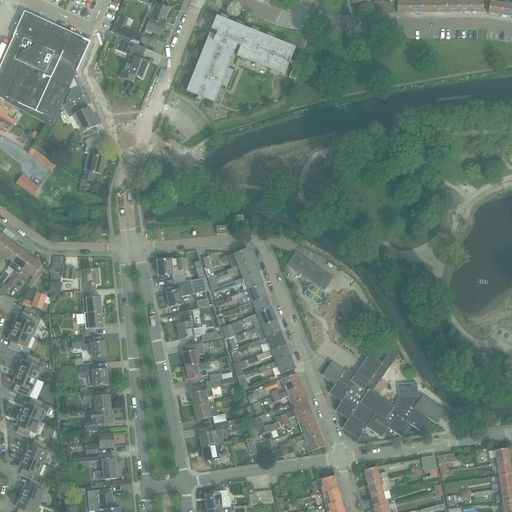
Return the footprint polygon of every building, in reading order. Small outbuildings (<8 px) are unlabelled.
[(397,13),(409,13),(409,1),(409,0),(403,0),(404,1),(397,1),(397,13)] [(421,0),(421,1),(421,13),(433,13),(433,1),(433,0),(421,0)] [(471,12),(471,0),(458,1),(458,13),(471,12)] [(477,0),(478,0),(471,0),(471,12),(483,12),(483,0),(486,1),(485,0),(477,0)] [(421,13),(421,1),(409,1),(409,13),(421,13)] [(433,1),(433,13),(446,13),(446,1),(433,1)] [(458,13),(458,1),(446,1),(446,13),(458,13)] [(490,1),(488,13),(500,15),(502,3),(490,1)] [(169,8),(156,3),(145,31),(159,36),(165,21),(164,21),(169,8)] [(500,15),(511,17),(511,4),(502,3),(500,15)] [(13,37),(0,66),(0,98),(6,101),(5,103),(51,128),(90,42),(29,14),(21,33),(15,31),(13,37)] [(295,48),(216,16),(211,30),(213,30),(211,34),(210,33),(186,91),(207,100),(213,102),(214,103),(235,50),(239,51),(237,57),(284,76),(295,48)] [(119,17),(113,34),(130,41),(132,42),(136,32),(124,28),(127,21),(119,17)] [(115,45),(122,48),(131,52),(129,56),(135,58),(132,65),(126,63),(120,77),(132,82),(135,76),(142,79),(148,63),(141,60),(145,49),(118,38),(115,45)] [(285,85),(292,88),(294,81),(288,79),(285,85)] [(80,140),(91,135),(94,134),(92,128),(97,126),(89,108),(87,109),(81,97),(83,96),(78,87),(69,91),(65,101),(66,104),(63,105),(69,118),(74,115),(83,133),(78,135),(80,140)] [(207,100),(205,106),(211,108),(213,102),(207,100)] [(0,118),(12,125),(14,121),(7,117),(8,114),(0,109),(2,105),(0,103),(0,118)] [(24,133),(12,125),(0,118),(0,127),(8,132),(20,139),(24,133)] [(31,135),(34,141),(39,137),(35,132),(31,135)] [(89,152),(82,179),(92,182),(94,173),(101,175),(105,158),(97,156),(98,153),(94,145),(101,141),(98,135),(84,141),(89,152)] [(50,172),(58,162),(34,144),(27,154),(50,172)] [(22,175),(15,185),(22,189),(29,180),(22,175)] [(36,175),(30,183),(43,193),(49,185),(36,175)] [(216,227),(216,235),(228,234),(227,226),(216,227)] [(0,253),(1,254),(10,242),(0,234),(0,253)] [(10,242),(1,254),(12,262),(21,250),(10,242)] [(252,261),(247,249),(221,259),(223,264),(235,259),(238,266),(252,261)] [(8,267),(16,273),(11,280),(14,282),(16,283),(21,277),(19,275),(22,270),(31,258),(21,250),(12,262),(8,267)] [(325,290),(330,282),(333,279),(295,253),(287,264),(325,290)] [(202,259),(205,268),(204,269),(207,278),(208,278),(212,277),(214,276),(211,267),(208,257),(202,259)] [(33,278),(36,274),(42,266),(31,258),(22,270),(33,278)] [(178,284),(185,283),(185,277),(182,277),(182,271),(187,270),(186,268),(185,258),(157,261),(159,277),(172,275),(173,278),(174,285),(178,284)] [(257,273),(252,261),(238,266),(226,271),(228,275),(240,271),(243,279),(257,273)] [(195,269),(199,280),(205,279),(201,267),(195,269)] [(74,279),(80,279),(81,292),(95,290),(95,285),(99,285),(98,270),(84,271),(84,272),(75,273),(75,270),(63,268),(62,278),(74,280),(74,279)] [(248,290),(261,285),(257,273),(243,279),(215,289),(212,291),(213,295),(245,282),(248,290)] [(169,308),(179,306),(183,305),(181,297),(209,292),(205,279),(199,280),(185,283),(178,284),(179,289),(166,292),(169,308)] [(11,280),(6,286),(9,288),(11,290),(16,283),(14,282),(11,280)] [(58,283),(50,283),(51,293),(59,293),(58,283)] [(241,307),(266,297),(261,285),(248,290),(231,297),(232,301),(238,299),(241,307)] [(88,291),(78,292),(74,292),(70,293),(70,296),(74,295),(75,300),(80,300),(81,314),(84,314),(104,312),(103,306),(101,307),(100,297),(89,298),(88,291)] [(38,312),(39,310),(41,310),(46,297),(36,293),(33,303),(24,300),(22,305),(26,307),(31,309),(38,312)] [(257,315),(271,309),(266,297),(241,307),(240,307),(242,311),(254,307),(257,315)] [(217,308),(225,305),(223,300),(215,304),(217,308)] [(271,309),(257,315),(245,319),(247,324),(252,321),(256,329),(276,321),(271,309)] [(192,311),(190,311),(180,313),(182,324),(177,325),(180,340),(201,336),(202,342),(203,342),(214,340),(219,339),(217,332),(205,335),(204,328),(196,330),(192,311)] [(104,312),(84,314),(85,327),(81,327),(82,337),(90,336),(89,329),(103,328),(102,318),(104,317),(104,312)] [(14,323),(12,329),(32,337),(31,337),(33,338),(41,320),(23,313),(20,319),(18,318),(15,323),(14,323)] [(216,316),(220,329),(227,327),(222,314),(216,316)] [(251,336),(258,333),(261,341),(266,338),(280,333),(276,321),(256,329),(250,331),(251,336)] [(378,332),(385,328),(380,321),(373,325),(378,332)] [(227,327),(220,329),(225,341),(226,340),(234,337),(237,336),(233,325),(227,327)] [(55,337),(62,335),(59,327),(52,329),(55,337)] [(32,337),(12,329),(9,334),(11,335),(8,341),(11,342),(8,348),(19,352),(22,346),(27,348),(31,337),(32,337)] [(268,343),(271,350),(285,345),(280,333),(266,338),(261,341),(250,345),(251,349),(268,343)] [(234,337),(226,340),(230,352),(238,349),(234,337)] [(91,351),(92,358),(106,357),(104,342),(90,343),(90,344),(83,345),(82,338),(73,339),(71,339),(72,349),(82,348),(82,351),(91,351)] [(185,352),(182,353),(185,366),(199,364),(197,356),(205,355),(203,342),(202,342),(184,346),(185,352)] [(258,362),(273,356),(276,362),(290,357),(285,345),(271,350),(271,351),(256,356),(258,362)] [(322,376),(334,384),(328,393),(341,402),(335,411),(348,419),(342,428),(358,439),(366,428),(381,438),(388,428),(400,437),(409,424),(418,430),(427,418),(435,424),(444,411),(431,402),(423,396),(399,398),(393,407),(372,392),(387,370),(399,354),(394,346),(382,362),(369,354),(353,377),(352,376),(354,373),(348,369),(346,372),(332,363),(332,362),(322,376)] [(20,364),(17,371),(37,379),(42,367),(37,365),(40,359),(29,354),(26,360),(24,359),(21,365),(20,364)] [(290,357),(276,362),(276,363),(258,369),(260,374),(278,367),(281,375),(294,369),(290,357)] [(199,364),(185,366),(188,380),(207,376),(206,371),(210,370),(208,362),(199,364)] [(237,378),(244,376),(240,363),(234,365),(237,378)] [(89,387),(93,386),(108,385),(107,369),(92,370),(91,365),(83,365),(80,366),(81,376),(88,375),(89,387)] [(37,379),(17,371),(14,378),(16,378),(13,384),(16,385),(13,391),(29,398),(37,379)] [(221,374),(209,376),(210,382),(222,380),(221,374)] [(281,380),(286,392),(301,386),(296,374),(281,380)] [(222,380),(210,382),(206,383),(207,389),(205,389),(205,390),(190,394),(193,408),(209,404),(212,403),(211,398),(213,397),(212,389),(221,387),(222,390),(236,387),(235,378),(222,380)] [(265,393),(278,388),(276,382),(263,387),(265,393)] [(271,404),(288,397),(291,405),(306,399),(301,386),(286,392),(279,395),(272,398),(269,399),(271,404)] [(94,412),(110,410),(109,396),(94,397),(94,391),(87,392),(82,393),(83,403),(90,402),(91,411),(94,411),(94,412)] [(258,401),(260,407),(271,403),(269,397),(258,401)] [(22,408),(20,414),(40,422),(45,411),(40,409),(42,403),(31,398),(29,404),(26,403),(24,409),(22,408)] [(267,419),(267,420),(269,426),(273,425),(279,423),(288,419),(295,416),(310,411),(306,399),(291,405),(293,411),(280,416),(279,414),(267,419)] [(214,425),(226,422),(225,415),(218,416),(216,403),(212,403),(209,404),(193,408),(196,421),(213,417),(214,425)] [(110,410),(94,412),(95,421),(86,422),(87,431),(97,430),(97,425),(111,423),(110,410)] [(295,416),(300,429),(315,423),(310,411),(295,416)] [(40,422),(20,414),(17,420),(19,420),(16,426),(19,427),(17,433),(28,438),(30,432),(35,434),(40,422)] [(288,419),(279,423),(280,428),(284,426),(290,424),(288,419)] [(226,422),(214,425),(215,431),(199,435),(201,448),(217,445),(224,444),(221,431),(228,429),(226,422)] [(289,440),(290,443),(291,445),(304,440),(320,435),(315,423),(300,429),(302,435),(295,438),(289,440)] [(269,426),(260,430),(262,436),(275,431),(273,425),(269,426)] [(237,429),(230,430),(231,437),(238,436),(237,429)] [(292,431),(276,438),(279,444),(295,437),(292,431)] [(84,446),(85,455),(97,454),(97,448),(114,447),(112,435),(98,436),(99,445),(84,446)] [(290,443),(285,445),(286,447),(280,449),(283,457),(294,453),(293,451),(306,445),(310,453),(325,447),(320,435),(304,440),(291,445),(290,443)] [(246,440),(247,444),(251,456),(257,454),(252,438),(246,440)] [(259,439),(253,441),(257,451),(262,449),(259,439)] [(25,451),(23,456),(43,465),(48,453),(43,451),(46,445),(34,440),(32,447),(29,445),(27,451),(25,451)] [(53,441),(51,447),(57,450),(59,443),(53,441)] [(217,445),(201,448),(204,462),(212,461),(213,465),(230,462),(228,454),(219,456),(217,445)] [(68,447),(63,450),(67,455),(72,451),(68,447)] [(490,465),(497,464),(497,463),(509,461),(507,449),(495,450),(496,458),(489,459),(490,465)] [(457,464),(471,462),(470,452),(458,454),(457,450),(445,451),(448,473),(458,471),(457,464)] [(437,456),(439,466),(439,472),(446,471),(443,455),(437,456)] [(20,476),(31,480),(33,474),(38,476),(43,465),(23,456),(21,462),(22,463),(20,468),(22,469),(20,476)] [(95,481),(106,480),(116,479),(115,459),(99,460),(100,466),(102,466),(103,472),(94,473),(95,481)] [(497,464),(498,476),(511,474),(509,461),(497,463),(497,464)] [(367,484),(379,480),(387,478),(386,473),(378,475),(376,468),(364,471),(367,484)] [(493,491),(500,490),(500,489),(511,487),(511,481),(511,474),(498,476),(500,484),(492,485),(493,491)] [(319,480),(321,490),(322,493),(337,489),(334,476),(319,480)] [(457,479),(450,480),(451,488),(459,486),(457,479)] [(22,490),(20,496),(40,504),(44,493),(40,491),(42,485),(31,480),(28,486),(26,485),(23,491),(22,490)] [(379,480),(367,484),(371,496),(383,493),(379,480)] [(247,487),(247,488),(242,488),(243,496),(248,500),(249,506),(255,506),(254,494),(253,486),(247,487)] [(436,498),(442,496),(440,486),(434,487),(436,498)] [(500,490),(502,502),(511,500),(511,487),(500,489),(500,490)] [(463,492),(468,497),(472,494),(468,488),(463,492)] [(325,506),(341,502),(337,489),(322,493),(325,506)] [(107,490),(87,492),(89,511),(90,511),(100,511),(99,511),(119,511),(119,509),(112,509),(111,503),(113,503),(113,502),(113,498),(112,497),(111,498),(110,490),(107,490)] [(205,496),(207,510),(222,509),(222,508),(231,508),(230,499),(226,495),(226,491),(213,492),(213,495),(205,496)] [(468,497),(463,492),(459,495),(463,501),(468,497)] [(383,493),(371,496),(374,509),(392,504),(391,499),(385,501),(383,493)] [(36,511),(40,504),(20,496),(17,502),(19,502),(16,508),(19,509),(17,511),(36,511)] [(276,500),(277,510),(277,511),(283,511),(283,509),(284,509),(282,499),(276,500)] [(511,511),(511,500),(502,502),(503,511),(511,511)] [(327,511),(343,511),(341,502),(325,506),(327,511)]
